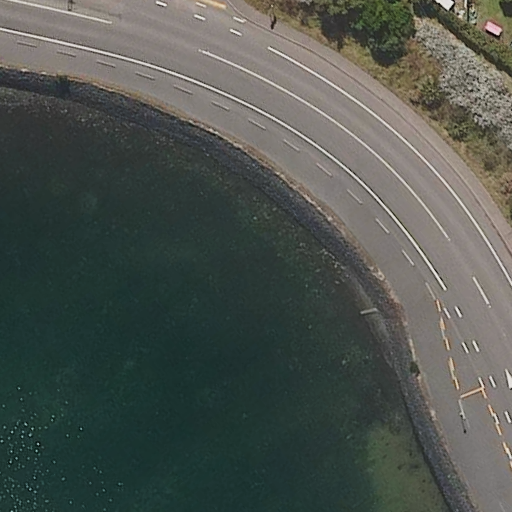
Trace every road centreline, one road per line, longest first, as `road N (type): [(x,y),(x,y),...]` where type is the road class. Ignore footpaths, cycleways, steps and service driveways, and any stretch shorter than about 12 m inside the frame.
road 1 (secondary): [(130,27),(252,70),(357,137),(445,227),(511,343)]
road 2 (secondary): [(8,0),(130,27)]
